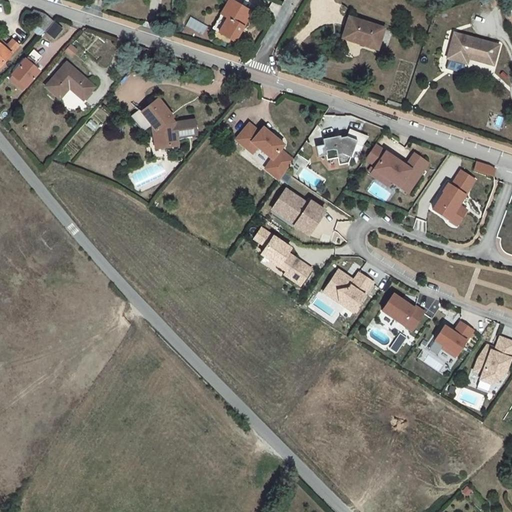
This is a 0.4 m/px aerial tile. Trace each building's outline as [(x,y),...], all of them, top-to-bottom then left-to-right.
[(227,1),(219,16),(225,20),(223,23),(224,23),(216,34),(232,42),(237,34),(235,33),(237,28),(239,30),(249,14),(227,1)] [(39,33),(48,23),(41,15),(28,11),(23,16),(33,25),(31,28),(39,33)] [(214,36),(216,34),(224,23),(223,23),(225,20),(219,16),(209,34),(214,36)] [(347,18),(341,33),(362,40),(359,47),(377,52),(384,29),(347,18)] [(339,40),(359,47),(362,40),(341,33),(339,40)] [(492,65),(497,45),(452,33),(445,60),(465,65),(466,58),(492,65)] [(0,63),(14,47),(8,42),(2,48),(0,46),(0,63)] [(21,86),(33,72),(22,63),(11,78),(21,86)] [(81,80),(64,66),(43,86),(56,98),(66,87),(71,92),(81,80)] [(78,97),(89,86),(81,80),(71,92),(78,97)] [(149,124),(150,128),(156,127),(161,148),(177,145),(175,137),(172,123),(171,123),(166,116),(168,114),(155,99),(134,117),(143,129),(149,124)] [(172,123),(175,137),(191,133),(188,120),(172,123)] [(155,149),(161,148),(156,127),(150,128),(155,149)] [(245,132),(231,148),(242,157),(246,153),(252,158),(253,156),(267,168),(276,158),(280,154),(259,136),(255,141),(245,132)] [(337,146),(337,143),(320,147),(321,153),(313,154),(315,165),(324,163),(325,168),(335,165),(337,172),(346,170),(353,150),(359,153),(366,143),(346,137),(344,144),(342,150),(338,148),(337,146)] [(378,155),(372,151),(362,165),(373,172),(377,165),(373,163),(378,155)] [(246,153),(242,157),(248,162),(252,158),(246,153)] [(403,171),(378,155),(373,163),(377,165),(373,172),(368,180),(378,186),(381,180),(389,185),(397,191),(403,181),(413,187),(426,168),(412,159),(403,171)] [(267,168),(259,177),(274,189),(288,169),(276,158),(267,168)] [(473,165),(470,174),(490,180),(492,173),(486,170),(473,165)] [(456,209),(472,183),(458,174),(448,190),(445,188),(440,195),(441,196),(430,214),(447,224),(451,218),(459,223),(465,214),(456,209)] [(389,185),(381,180),(378,186),(385,191),(389,185)] [(413,187),(403,181),(397,191),(406,197),(413,187)] [(272,212),(295,226),(292,232),(291,233),(306,242),(321,217),(306,208),(304,211),(281,197),(272,212)] [(295,226),(272,212),(268,218),(292,232),(295,226)] [(451,218),(447,224),(455,229),(459,223),(451,218)] [(286,257),(257,237),(250,247),(262,255),(257,263),(281,279),(279,282),(295,293),(306,277),(282,261),(286,257)] [(353,315),(369,291),(355,280),(349,288),(348,291),(342,287),(341,282),(334,277),(324,292),(332,297),(335,311),(339,310),(340,314),(349,320),(349,319),(352,321),(355,316),(353,315)] [(348,291),(349,288),(341,282),(342,287),(348,291)] [(332,297),(324,292),(319,299),(335,311),(332,297)] [(398,308),(389,302),(377,319),(407,339),(419,320),(411,315),(409,317),(401,311),(399,313),(396,310),(398,308)] [(427,354),(436,360),(435,362),(447,370),(465,344),(452,335),(445,346),(436,340),(427,354)] [(402,346),(395,342),(385,357),(392,362),(402,346)] [(495,345),(491,357),(483,353),(474,367),(469,379),(477,382),(475,388),(486,392),(489,385),(496,387),(501,380),(511,351),(495,345)]
